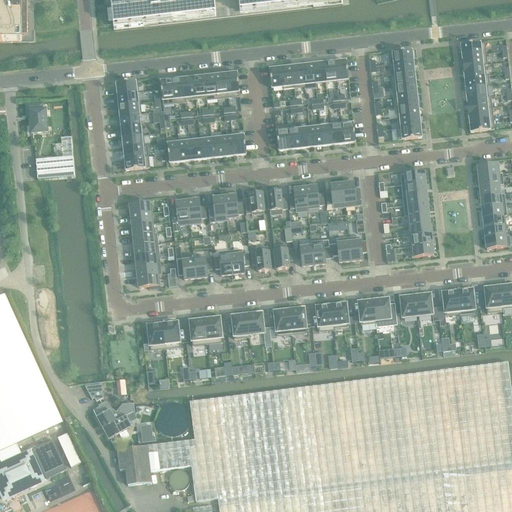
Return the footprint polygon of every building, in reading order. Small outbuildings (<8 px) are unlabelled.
[(0,0),(0,44),(2,44),(2,43),(21,43),(21,36),(27,36),(26,0),(0,0)] [(110,0),(114,31),(143,28),(142,23),(215,15),(213,0),(110,0)] [(313,8),(342,5),(341,0),(238,0),(240,12),(313,4),(313,8)] [(484,45),(460,47),(461,58),(486,55),(484,45)] [(388,55),(389,66),(412,63),(411,52),(388,55)] [(486,55),(461,58),(463,69),(484,66),(487,66),(486,55)] [(346,63),(335,64),(337,82),(348,81),(346,63)] [(389,66),(390,77),(414,74),(412,63),(389,66)] [(335,64),(324,65),(326,83),(337,82),(335,64)] [(326,83),(324,65),(313,66),(315,84),(326,83)] [(315,84),(313,66),(302,67),(305,88),(305,90),(316,89),(315,84)] [(484,66),(463,69),(464,79),(486,77),(484,66)] [(302,67),(292,69),(294,87),(294,89),(305,88),(302,67)] [(292,69),(281,70),(283,88),(294,87),(292,69)] [(283,88),(281,70),(269,71),(270,79),(271,89),(283,88)] [(237,74),(225,75),(228,99),(239,98),(237,74)] [(414,74),(390,77),(391,87),(415,85),(414,74)] [(225,75),(215,77),(217,101),(228,99),(225,75)] [(215,77),(204,78),(206,99),(205,99),(206,102),(217,101),(215,77)] [(486,77),(464,79),(465,90),(487,88),(489,87),(488,77),(486,77)] [(204,78),(193,79),(195,100),(205,99),(206,99),(204,78)] [(193,79),(182,80),(185,102),(195,100),(193,79)] [(182,80),(172,81),(174,105),(186,104),(185,102),(182,80)] [(174,105),(172,81),(160,83),(163,106),(174,105)] [(116,85),(117,97),(136,95),(139,94),(138,82),(116,85)] [(391,87),(392,98),(416,95),(415,85),(391,87)] [(487,88),(465,90),(466,101),(488,98),(487,88)] [(136,95),(117,97),(118,106),(137,104),(136,95)] [(416,95),(392,98),(394,109),(396,109),(417,106),(416,95)] [(488,98),(466,101),(467,112),(492,109),(490,98),(488,98)] [(137,104),(118,106),(120,118),(139,116),(141,116),(140,104),(137,104)] [(47,133),(45,110),(42,111),(41,105),(25,106),(26,119),(29,119),(31,134),(47,133)] [(418,117),(417,106),(396,109),(397,119),(418,117)] [(492,109),(467,112),(469,122),(493,120),(492,109)] [(139,116),(120,118),(121,128),(140,126),(139,116)] [(398,130),(420,128),(418,117),(397,119),(398,130)] [(493,120),(469,122),(470,135),(494,132),(493,120)] [(353,123),(341,124),(343,145),(355,143),(353,126),(353,123)] [(343,145),(341,124),(330,125),(331,128),(333,146),(343,145)] [(140,126),(121,128),(122,138),(141,136),(140,126)] [(278,152),(290,151),(288,132),(287,128),(276,129),(278,152)] [(320,129),(322,147),(333,146),(331,128),(320,129)] [(421,140),(420,128),(398,130),(396,130),(397,143),(421,140)] [(311,148),(322,147),(320,129),(309,130),(311,148)] [(311,148),(309,130),(299,131),(301,149),(311,148)] [(290,151),(301,149),(299,131),(288,132),(290,151)] [(231,133),(231,136),(232,136),(234,157),(246,156),(243,132),(231,133)] [(141,136),(122,138),(123,150),(142,148),(145,148),(143,136),(141,136)] [(221,137),(221,139),(224,158),(234,157),(232,136),(231,136),(221,137)] [(189,138),(177,139),(178,142),(180,163),(191,162),(189,143),(190,143),(189,138)] [(199,139),(199,142),(200,142),(202,161),(213,160),(211,140),(211,138),(199,139)] [(221,139),(211,140),(213,160),(224,158),(221,139)] [(167,143),(169,164),(180,163),(178,142),(167,143)] [(199,142),(190,143),(189,143),(191,162),(202,161),(200,142),(199,142)] [(142,148),(123,150),(124,160),(143,158),(142,148)] [(143,158),(124,160),(126,172),(150,169),(148,157),(143,158)] [(74,177),(72,158),(36,161),(38,180),(74,177)] [(499,165),(477,167),(478,178),(502,175),(500,175),(499,165)] [(424,173),(400,176),(401,186),(425,184),(424,173)] [(502,175),(478,178),(480,188),(503,186),(502,175)] [(354,184),(342,185),(345,209),(362,207),(360,191),(360,189),(354,190),(354,184)] [(425,184),(401,186),(401,187),(406,186),(407,196),(402,196),(402,197),(426,194),(425,184)] [(331,194),(326,194),(327,206),(332,205),(333,210),(334,210),(345,209),(342,185),(330,186),(331,194)] [(503,186),(480,188),(481,199),(504,196),(500,196),(499,187),(503,186)] [(317,188),(305,189),(307,211),(319,209),(319,207),(325,206),(323,195),(318,195),(317,188)] [(294,198),(289,198),(290,210),(295,209),(296,214),(308,213),(307,211),(305,189),(293,190),(294,198)] [(280,192),(268,193),(270,217),(283,216),(282,211),(287,210),(286,199),(281,199),(280,192)] [(250,203),(245,203),(246,215),(251,214),(252,217),(264,215),(262,193),(249,195),(250,203)] [(426,194),(402,197),(403,207),(427,204),(426,194)] [(235,195),(224,196),(227,220),(238,218),(237,216),(243,215),(242,204),(236,204),(235,195)] [(213,207),(208,207),(210,224),(227,222),(227,220),(224,196),(212,198),(213,207)] [(504,196),(481,199),(482,209),(506,206),(504,196)] [(199,199),(187,201),(190,226),(202,225),(202,220),(206,219),(205,208),(200,208),(199,199)] [(171,212),(172,222),(172,223),(178,222),(178,228),(190,226),(187,201),(175,202),(176,211),(171,212)] [(151,203),(130,206),(131,217),(152,215),(151,203)] [(427,204),(403,207),(404,217),(428,215),(427,204)] [(506,206),(482,209),(483,219),(507,217),(506,206)] [(152,215),(131,217),(132,227),(153,225),(152,215)] [(428,215),(404,217),(405,218),(407,218),(408,228),(429,225),(428,215)] [(507,217),(483,219),(484,230),(506,227),(504,217),(507,217)] [(363,222),(356,222),(357,235),(365,234),(363,222)] [(346,223),(332,225),(333,232),(347,231),(346,223)] [(153,225),(132,227),(133,237),(157,235),(157,234),(154,234),(153,225)] [(429,225),(408,228),(409,238),(430,235),(429,225)] [(506,227),(484,230),(485,240),(509,237),(507,237),(506,227)] [(157,235),(133,237),(134,248),(158,245),(157,235)] [(430,235),(409,238),(410,248),(432,246),(430,235)] [(509,237),(485,240),(487,251),(510,248),(509,237)] [(360,238),(348,239),(351,263),(362,261),(362,254),(367,254),(366,242),(360,243),(360,238)] [(337,245),(331,246),(333,258),(338,257),(339,264),(351,263),(348,239),(336,240),(337,245)] [(300,249),(294,250),(296,262),(301,261),(302,268),(314,267),(312,248),(311,248),(311,243),(311,241),(310,241),(299,242),(300,249)] [(311,243),(311,248),(312,248),(314,267),(326,266),(324,249),(329,249),(328,243),(328,241),(323,242),(311,243)] [(158,245),(134,248),(135,258),(159,255),(158,245)] [(255,246),(249,247),(250,252),(252,267),(257,266),(258,273),(270,272),(268,253),(268,248),(256,249),(255,246)] [(286,246),(274,247),(276,271),(288,270),(288,263),(293,262),(292,250),(286,251),(286,246)] [(432,246),(410,248),(411,259),(433,257),(432,246)] [(242,251),(230,252),(233,276),(244,275),(244,267),(249,267),(248,255),(242,256),(242,251)] [(219,258),(213,259),(215,271),(220,270),(221,277),(233,276),(230,252),(218,253),(219,258)] [(159,255),(135,258),(136,268),(160,265),(159,255)] [(205,257),(193,259),(196,280),(208,279),(207,272),(212,271),(211,259),(205,260),(205,257)] [(193,259),(176,260),(177,265),(182,265),(184,281),(196,280),(193,259)] [(160,265),(136,268),(138,278),(161,275),(160,265)] [(161,275),(138,278),(139,289),(160,287),(159,276),(161,276),(161,275)] [(511,286),(499,288),(502,313),(503,313),(503,311),(511,309),(511,286)] [(499,288),(484,290),(487,315),(502,313),(499,288)] [(472,291),(457,293),(460,315),(459,315),(460,318),(461,325),(475,324),(474,316),(475,316),(472,291)] [(457,293),(442,294),(444,309),(445,317),(459,315),(460,315),(457,293)] [(0,297),(0,460),(2,464),(0,465),(0,492),(3,500),(44,481),(45,481),(50,479),(51,478),(55,476),(67,471),(61,458),(53,441),(41,447),(31,451),(21,455),(16,445),(56,426),(62,423),(21,332),(5,296),(0,297)] [(430,296),(415,297),(417,318),(432,316),(432,310),(430,296)] [(415,297),(400,299),(402,319),(417,318),(415,297)] [(388,300),(374,302),(376,325),(376,327),(397,325),(395,307),(389,307),(388,300)] [(374,302),(358,304),(360,317),(360,324),(361,326),(376,325),(374,302)] [(346,305),(331,307),(334,329),(349,328),(348,325),(348,318),(346,305)] [(331,307),(316,308),(319,333),(334,332),(334,329),(331,307)] [(304,310),(289,311),(292,336),(307,335),(304,310)] [(289,311),(274,313),(275,328),(277,338),(292,336),(289,311)] [(262,314),(247,316),(249,336),(250,336),(264,335),(263,329),(262,314)] [(247,316),(232,318),(234,340),(249,339),(249,336),(247,316)] [(219,319),(204,321),(207,346),(222,344),(219,319)] [(204,321),(189,322),(192,347),(207,346),(204,321)] [(177,324),(162,325),(165,350),(166,350),(179,349),(180,349),(177,324)] [(162,325),(147,327),(149,345),(150,352),(165,350),(162,325)] [(484,336),(477,336),(478,349),(485,348),(484,340),(484,336)] [(448,340),(441,340),(442,345),(443,353),(449,352),(455,352),(456,352),(455,345),(449,346),(448,340)] [(357,350),(350,350),(352,363),(358,362),(358,355),(357,350)] [(315,354),(308,355),(309,365),(310,368),(316,367),(315,354)] [(322,354),(315,354),(316,367),(323,366),(322,354)] [(195,442),(148,448),(149,455),(158,454),(160,472),(192,468),(196,504),(218,501),(219,511),(511,511),(511,397),(508,364),(190,404),(195,442)] [(231,364),(224,365),(225,377),(232,377),(231,369),(231,364)] [(189,369),(182,369),(183,382),(190,381),(189,373),(189,369)] [(210,371),(199,372),(200,380),(211,379),(210,371)] [(153,373),(146,373),(148,386),(154,385),(153,373)] [(126,380),(117,381),(118,396),(127,395),(126,380)] [(94,399),(96,403),(103,399),(102,386),(85,388),(84,388),(92,400),(94,399)] [(92,411),(102,428),(125,416),(133,411),(132,405),(122,405),(116,413),(113,410),(111,410),(107,403),(92,411)] [(181,420),(181,419),(181,417),(180,414),(179,411),(177,409),(175,407),(172,406),(167,405),(164,405),(162,405),(158,407),(156,409),(154,411),(153,414),(152,417),(152,419),(152,422),(152,424),(154,427),(156,429),(158,432),(160,433),(162,434),(166,434),(168,434),(171,433),(174,432),(176,430),(178,429),(180,426),(181,423),(181,420)] [(129,423),(125,416),(102,428),(108,439),(112,437),(113,438),(118,436),(117,435),(118,434),(122,441),(129,437),(127,432),(131,429),(128,424),(129,423)] [(151,427),(141,428),(143,444),(155,443),(155,440),(153,441),(151,427)] [(61,438),(57,439),(60,445),(71,469),(81,465),(67,435),(61,438)] [(149,455),(148,448),(117,452),(120,472),(125,471),(127,487),(152,484),(149,455)]
